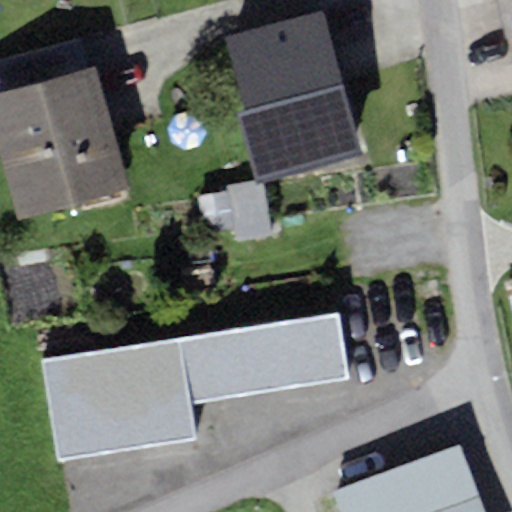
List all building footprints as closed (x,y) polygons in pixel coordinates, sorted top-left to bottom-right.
[(511,0),(497,0),(505,33),(507,38),(511,36),(511,0)] [(364,156),(322,11),(226,38),(247,112),(238,115),(258,186),(267,183),(364,156)] [(95,66),(0,92),(0,150),(20,222),(130,192),(95,66)] [(344,314),(180,340),(190,406),(354,380),(344,314)] [(180,340),(42,361),(58,461),(196,440),(190,406),(180,340)] [(493,511),(470,446),(342,491),(349,511),(493,511)]
